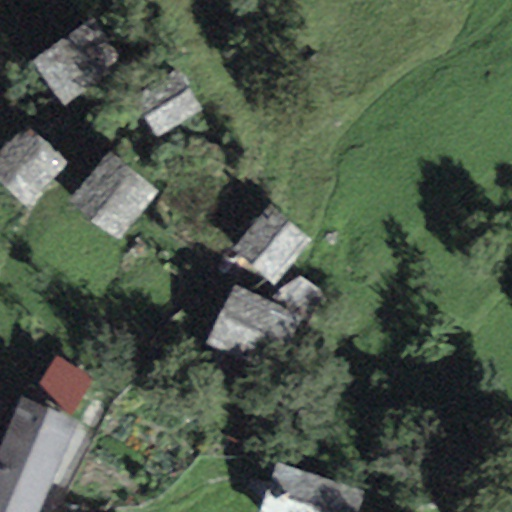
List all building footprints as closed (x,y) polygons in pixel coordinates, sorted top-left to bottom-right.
[(95,12),(36,44),(62,92),(121,60),(95,12)] [(166,57),(124,87),(156,131),(198,101),(166,57)] [(63,153),(20,112),(0,132),(0,175),(21,196),(63,153)] [(153,183),(104,140),(59,191),(109,234),(153,183)] [(307,227),(257,193),(222,245),(272,279),(307,227)] [(300,308),(224,277),(199,340),(274,371),(300,308)] [(84,398),(96,362),(60,351),(49,387),(84,398)] [(33,511),(70,405),(13,385),(0,422),(0,511),(33,511)] [(351,511),(362,476),(276,450),(257,511),(351,511)]
